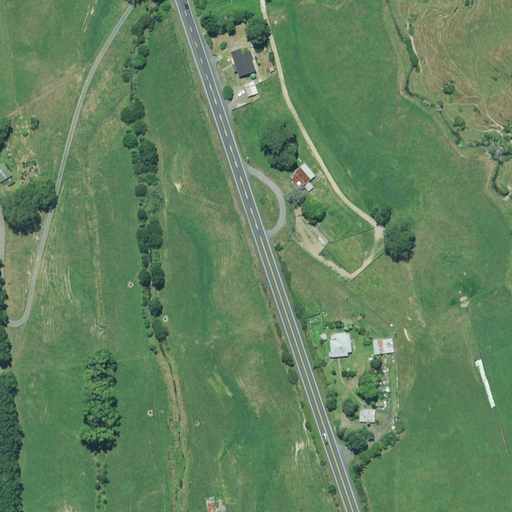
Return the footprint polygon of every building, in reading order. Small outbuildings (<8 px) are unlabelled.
[(229,47),(240,77),(250,74),(252,80),(257,78),(255,72),(257,71),(255,65),(257,64),(255,58),(252,59),(250,52),(243,55),(239,44),(229,47)] [(258,94),(254,82),(244,85),(248,97),(258,94)] [(0,183),(12,176),(5,163),(0,166),(0,183)] [(309,192),(314,188),(309,182),(316,175),(304,163),(289,178),(301,190),(304,187),(309,192)] [(350,334),(331,335),(333,358),(348,356),(348,353),(352,352),(350,334)] [(394,353),(392,339),(374,341),(376,355),(394,353)] [(375,423),(375,410),(360,409),(360,422),(375,423)] [(217,511),(214,498),(205,500),(207,511),(217,511)]
